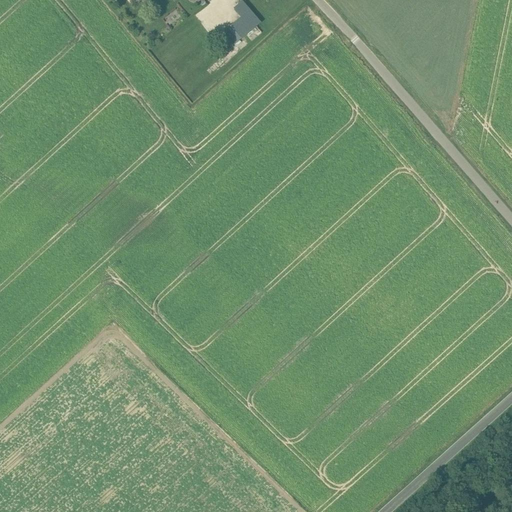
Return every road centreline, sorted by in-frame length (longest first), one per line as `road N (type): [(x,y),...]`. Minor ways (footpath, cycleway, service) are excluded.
road 1 (unclassified): [(318,0),(511,221)]
road 2 (unclassified): [(511,397),(385,511)]
